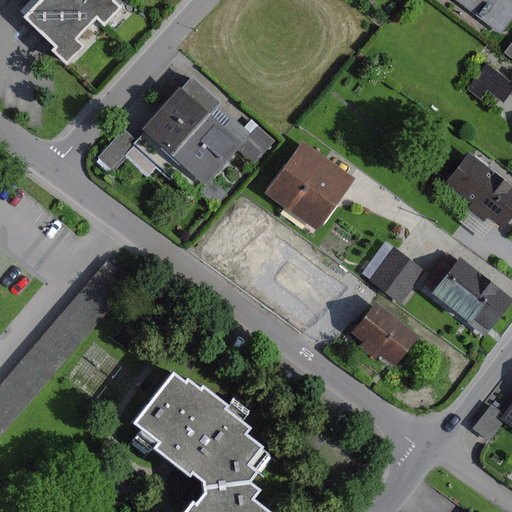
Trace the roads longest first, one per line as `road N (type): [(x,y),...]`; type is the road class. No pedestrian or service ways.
road 1 (residential): [(435,444),(61,166)]
road 2 (residential): [(212,0),(61,166)]
road 3 (residential): [(511,351),(435,444)]
